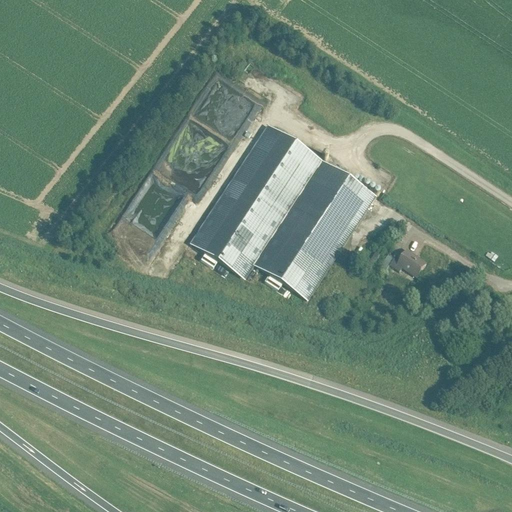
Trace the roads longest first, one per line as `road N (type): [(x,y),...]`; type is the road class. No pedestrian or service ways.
road 1 (motorway): [(511,459),(312,384),(0,287)]
road 2 (motorway): [(400,511),(0,320)]
road 3 (motorway): [(0,372),(298,511)]
road 4 (motorway): [(0,427),(112,511)]
